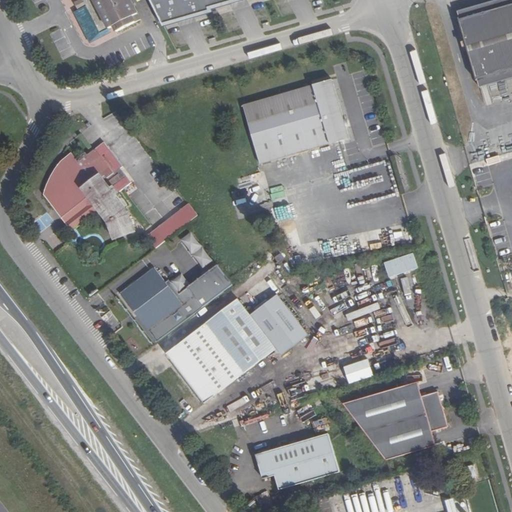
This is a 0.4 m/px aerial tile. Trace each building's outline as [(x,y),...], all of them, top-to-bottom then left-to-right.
[(79,0),(74,3),(78,10),(84,7),(79,0)] [(79,0),(98,34),(100,33),(83,0),(79,0)] [(117,32),(141,20),(130,0),(83,0),(100,33),(114,26),(117,32)] [(151,0),(165,26),(247,0),(151,0)] [(511,69),(511,5),(460,20),(476,80),(511,69)] [(243,106),(260,165),(349,139),(332,80),(243,106)] [(104,142),(79,161),(73,154),(62,162),(50,189),(48,198),(59,213),(63,210),(71,221),(87,210),(91,216),(98,211),(108,224),(110,227),(111,228),(111,229),(114,240),(135,232),(131,219),(130,216),(129,214),(127,211),(125,209),(124,207),(116,196),(118,194),(113,187),(126,178),(119,170),(122,167),(104,142)] [(488,166),(500,162),(498,156),(486,160),(488,166)] [(282,184),(269,188),(273,199),(285,194),(282,184)] [(137,245),(146,257),(199,216),(190,204),(137,245)] [(71,230),(91,216),(87,210),(71,221),(63,210),(59,213),(71,230)] [(194,231),(183,238),(205,270),(216,263),(194,231)] [(391,277),(421,267),(416,252),(386,261),(391,277)] [(165,283),(154,269),(120,295),(156,343),(233,285),(217,265),(179,294),(168,281),(165,283)] [(238,300),(206,324),(167,354),(205,403),(244,374),(276,349),(238,300)] [(337,368),(340,385),(366,380),(362,362),(337,368)] [(343,403),(386,460),(436,445),(432,431),(448,427),(438,391),(422,396),(417,382),(343,403)] [(340,472),(328,433),(256,454),(263,479),(275,476),(279,490),(340,472)]
